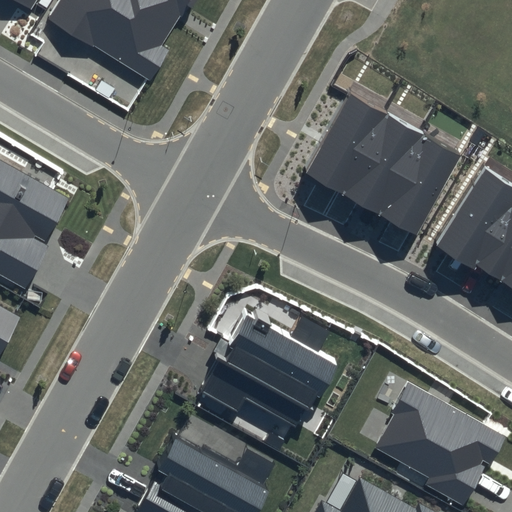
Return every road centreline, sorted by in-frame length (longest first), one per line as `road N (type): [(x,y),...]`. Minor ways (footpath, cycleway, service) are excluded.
road 1 (residential): [(193,190),(15,511)]
road 2 (residential): [(193,190),(380,278),(511,357)]
road 3 (residential): [(0,84),(193,190)]
road 4 (residential): [(300,0),(193,190)]
